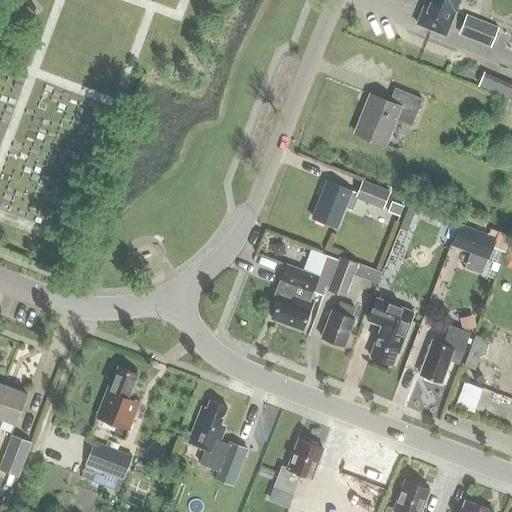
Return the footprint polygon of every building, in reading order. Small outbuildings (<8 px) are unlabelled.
[(425,0),(416,24),(444,35),(454,11),(458,0),(425,0)] [(498,27),(466,14),(458,35),(490,48),(498,27)] [(511,101),(511,98),(511,88),(490,79),(492,76),(483,72),(477,86),(511,101)] [(383,146),(390,129),(394,119),(410,126),(421,100),(393,89),(388,102),(370,95),(356,129),(353,134),(383,146)] [(356,193),(325,181),(311,219),(334,228),(342,207),(351,211),(356,198),(381,208),(387,192),(361,182),(356,193)] [(390,203),(387,213),(398,218),(402,208),(390,203)] [(422,206),(417,217),(436,225),(440,213),(422,205),(422,206)] [(459,224),(450,246),(469,253),(465,264),(482,271),(486,260),(487,260),(496,238),(459,224)] [(307,302),(310,294),(320,298),(335,259),(325,255),(316,278),(284,266),(273,296),(278,298),(270,320),(299,330),(309,303),(307,302)] [(344,296),(355,264),(338,258),(327,289),(344,296)] [(359,292),(349,318),(361,322),(370,296),(359,292)] [(390,365),(395,353),(396,354),(412,312),(375,299),(367,321),(380,326),(369,357),(390,365)] [(352,309),(337,303),(334,313),(330,312),(320,338),(342,347),(352,320),(348,319),(352,309)] [(431,342),(419,376),(439,383),(447,360),(456,364),(467,333),(447,326),(441,345),(431,342)] [(102,419),(128,429),(138,402),(127,398),(136,373),(117,366),(112,380),(109,379),(95,416),(102,419)] [(473,413),(482,389),(463,383),(454,406),(473,413)] [(26,393),(3,384),(0,392),(0,421),(1,418),(15,423),(26,393)] [(204,449),(199,464),(216,470),(213,479),(231,486),(247,445),(228,438),(227,440),(219,438),(224,425),(219,423),(225,407),(208,401),(205,410),(200,408),(187,443),(204,449)] [(0,469),(18,477),(31,443),(12,435),(0,465),(0,469)] [(316,467),(314,466),(321,448),(316,446),(317,444),(310,442),(307,443),(297,439),(289,461),(287,460),(284,469),(280,467),(273,488),(291,494),(298,475),(309,479),(310,474),(313,475),(316,467)] [(131,456),(93,442),(85,464),(123,478),(131,456)] [(418,511),(427,490),(423,488),(423,486),(415,483),(414,485),(403,481),(392,510),(387,508),(384,511),(418,511)] [(490,511),(491,511),(464,502),(459,511),(490,511)]
